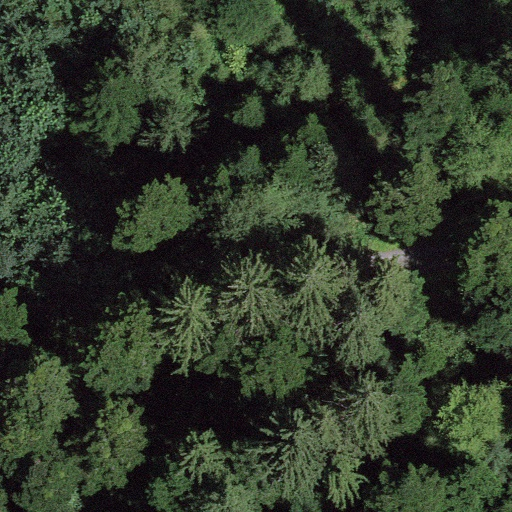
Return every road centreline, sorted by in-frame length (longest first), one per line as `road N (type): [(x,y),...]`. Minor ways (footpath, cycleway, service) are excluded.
road 1 (track): [(0,382),(318,278),(511,248)]
road 2 (track): [(0,452),(111,511)]
